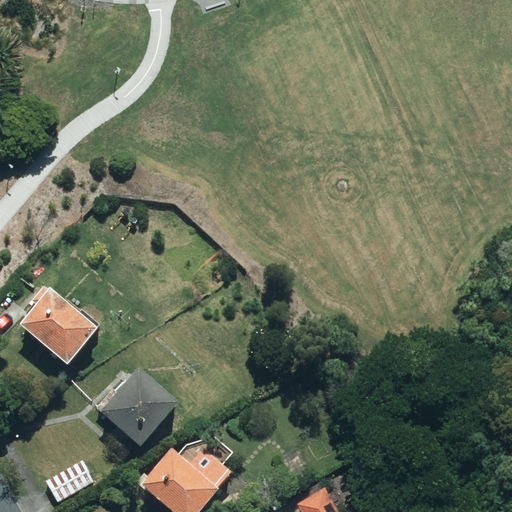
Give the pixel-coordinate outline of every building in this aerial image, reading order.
[(0,245),(12,233),(0,222),(0,245)] [(114,327),(66,286),(62,291),(55,285),(40,303),(47,308),(32,326),(47,338),(49,335),(83,364),(114,327)] [(192,396),(152,361),(113,405),(152,440),(192,396)] [(202,457),(185,443),(153,479),(191,511),(209,511),(234,483),(230,480),(241,467),(214,444),(202,457)] [(90,458),(51,479),(63,501),(102,480),(90,458)]
